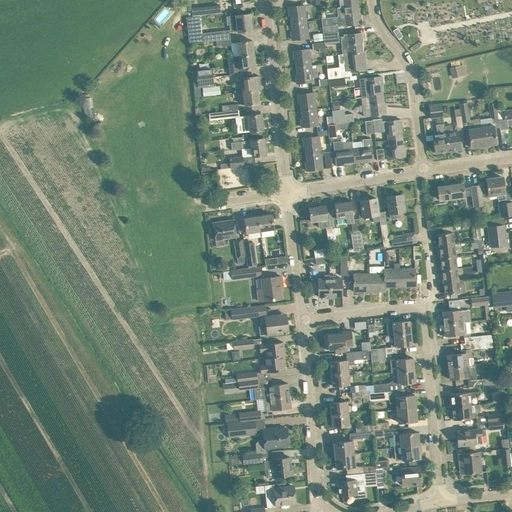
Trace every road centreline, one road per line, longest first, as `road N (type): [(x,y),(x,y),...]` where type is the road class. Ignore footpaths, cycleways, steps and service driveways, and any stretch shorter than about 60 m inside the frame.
road 1 (residential): [(287,192),(266,0)]
road 2 (residential): [(441,500),(421,310)]
road 3 (residential): [(302,319),(314,486),(324,506)]
road 4 (residential): [(370,0),(381,33),(409,70),(422,172)]
road 5 (residential): [(421,310),(435,293),(417,173)]
road 6 (residential): [(287,192),(417,173)]
road 7 (residential): [(287,192),(302,319)]
road 8 (residential): [(421,310),(302,319)]
